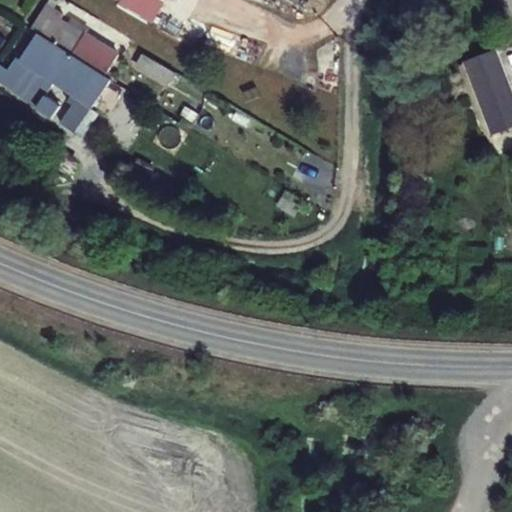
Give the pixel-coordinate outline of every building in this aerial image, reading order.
[(31,29),(38,33),(75,55),(76,53),(107,71),(117,55),(59,18),(63,12),(47,3),(31,29)] [(113,78),(75,55),(38,33),(20,60),(15,57),(8,69),(0,64),(0,80),(53,118),(61,106),(46,96),(54,84),(72,96),(69,102),(73,105),(62,123),(75,132),(113,78)] [(179,68),(146,50),(140,60),(173,79),(179,68)] [(511,125),(511,96),(495,52),(467,63),(493,132),(511,125)] [(493,132),(467,63),(458,66),(484,135),(493,132)]
